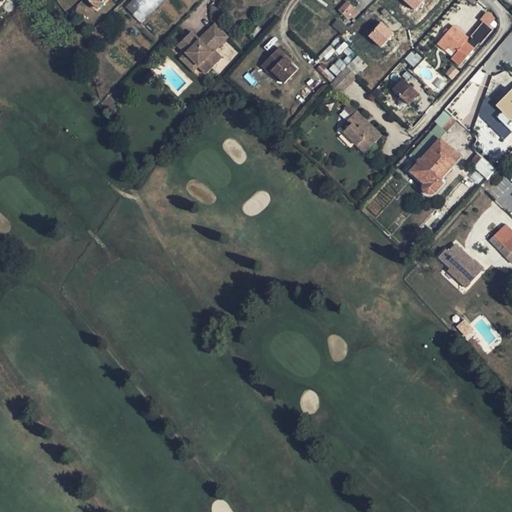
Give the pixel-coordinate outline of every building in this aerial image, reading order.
[(88,0),(97,9),(105,0),(88,0)] [(133,0),(126,7),(141,22),(163,0),(133,0)] [(402,0),(415,10),(423,0),(402,0)] [(354,11),(346,4),(337,13),(345,21),(354,11)] [(381,21),(367,35),(380,48),(394,33),(381,21)] [(230,37),(217,23),(205,34),(219,47),(230,37)] [(471,38),(480,46),(494,31),(485,23),(471,38)] [(453,26),(440,41),(448,48),(455,54),(452,58),(460,65),(474,49),(465,41),(467,39),(453,26)] [(207,50),(199,41),(190,34),(177,48),(184,55),(197,68),(205,76),(221,60),(214,52),(209,48),(207,50)] [(214,52),(219,47),(205,34),(199,41),(207,50),(209,48),(214,52)] [(448,48),(440,41),(437,45),(445,52),(448,48)] [(285,59),(277,52),(265,65),(287,85),(296,75),(282,62),(285,59)] [(197,68),(184,55),(180,60),(193,73),(197,68)] [(346,88),(357,77),(346,67),(336,79),(346,88)] [(403,77),(392,88),(407,105),(419,94),(403,77)] [(336,79),(330,85),(340,95),(346,88),(336,79)] [(497,106),(511,90),(508,87),(493,102),(497,106)] [(511,90),(497,106),(502,112),(497,117),(511,132),(511,90)] [(425,104),(417,97),(404,112),(412,119),(425,104)] [(381,136),(357,112),(348,121),(351,125),(344,132),(364,153),(381,136)] [(433,117),(434,132),(444,132),(443,126),(452,125),(452,116),(433,117)] [(442,184),(438,180),(459,157),(440,140),(421,162),(419,161),(417,162),(417,164),(417,165),(411,172),(425,185),(423,187),(423,190),(425,193),(429,194),(433,193),(442,184)] [(482,157),(474,166),(487,178),(495,169),(482,157)] [(489,241),(499,251),(504,248),(497,241),(502,236),(498,232),(489,241)] [(454,268),(470,283),(483,269),(473,260),(472,261),(455,245),(448,252),(446,250),(438,258),(450,268),(452,270),(454,268)] [(466,288),(470,283),(454,268),(452,270),(450,268),(447,272),(466,288)]
